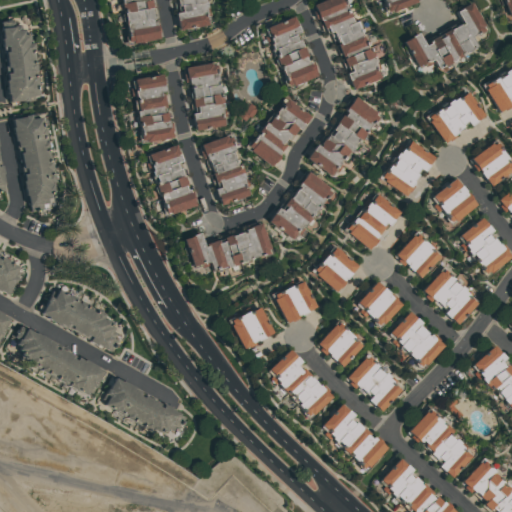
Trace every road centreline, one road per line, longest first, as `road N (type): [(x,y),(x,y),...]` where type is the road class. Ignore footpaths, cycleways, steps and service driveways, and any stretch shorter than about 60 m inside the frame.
road 1 (tertiary): [(69,68),(96,196),(153,321),(239,430),(325,511)]
road 2 (residential): [(216,223),(262,214),(332,107),(331,68),(296,0)]
road 3 (tertiary): [(343,497),(265,421),(173,304)]
road 4 (residential): [(511,283),(387,428)]
road 5 (residential): [(159,390),(0,301)]
road 6 (residential): [(171,54),(187,152),(216,223)]
road 7 (tertiary): [(134,225),(95,65)]
road 8 (residential): [(0,224),(53,247),(134,225)]
road 9 (residential): [(387,428),(299,336)]
road 10 (residential): [(284,0),(171,54)]
road 11 (residential): [(387,428),(476,511)]
